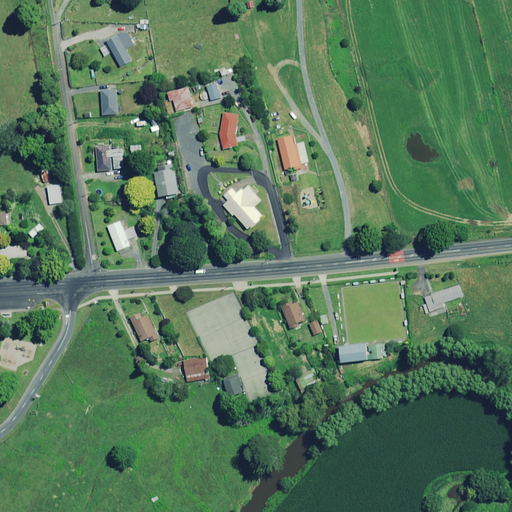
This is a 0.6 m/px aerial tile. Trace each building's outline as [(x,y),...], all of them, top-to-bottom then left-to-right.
[(121,41),(118,36),(107,42),(120,67),(132,61),(126,50),(131,47),(127,38),(121,41)] [(110,53),(105,46),(100,49),(105,57),(110,53)] [(220,98),(216,83),(206,86),(210,101),(220,98)] [(192,100),(189,88),(168,93),(171,101),(174,101),(177,111),(196,107),(194,100),(192,100)] [(119,115),(117,90),(101,91),(103,116),(119,115)] [(219,135),(222,150),(229,148),(230,150),(233,149),(233,148),(238,146),(237,143),(245,141),(244,137),(236,138),(236,134),(239,115),(223,112),(219,135)] [(295,145),(293,136),(277,140),(285,170),(294,168),(294,170),(303,168),(296,144),(295,145)] [(142,154),(141,145),(131,147),(132,155),(142,154)] [(96,147),(98,172),(112,171),(111,158),(113,158),(114,169),(123,169),(122,150),(110,150),(110,146),(96,147)] [(179,193),(173,164),(158,168),(159,172),(155,173),(160,198),(179,193)] [(51,181),(48,170),(41,173),(44,183),(51,181)] [(298,180),(296,173),(289,175),(291,182),(298,180)] [(261,198),(236,174),(213,198),(249,232),(266,214),(255,204),(261,198)] [(0,221),(10,221),(9,210),(0,211),(0,221)] [(125,231),(121,222),(108,227),(118,251),(130,246),(128,240),(138,236),(134,227),(125,231)] [(44,228),(40,224),(29,233),(33,238),(44,228)] [(427,304),(419,306),(420,310),(424,308),(426,315),(445,308),(443,304),(463,297),(459,286),(425,298),(427,304)] [(295,320),(304,317),(297,299),(282,305),(290,325),(296,323),(295,320)] [(146,310),(132,316),(141,337),(149,334),(150,339),(157,336),(146,310)] [(328,323),(326,315),(320,317),(322,325),(328,323)] [(310,320),(314,331),(321,328),(317,318),(310,320)] [(339,349),(340,365),(383,360),(381,344),(339,349)] [(206,376),(203,357),(185,359),(188,378),(206,376)] [(295,378),(303,394),(322,384),(314,369),(295,378)] [(242,395),(235,377),(221,382),(227,400),(242,395)]
